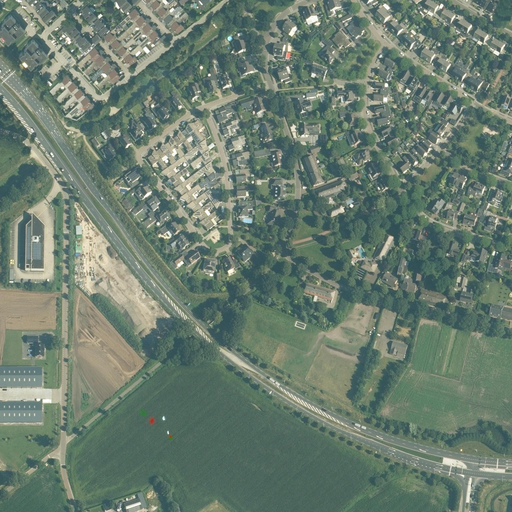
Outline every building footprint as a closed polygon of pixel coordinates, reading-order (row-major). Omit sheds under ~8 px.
[(40,0),(40,1),(35,5),(37,7),(35,9),(39,13),(40,12),(46,7),(50,4),(46,0),(45,0),(44,1),(43,0),(40,0)] [(155,0),(151,4),(150,5),(154,8),(155,8),(158,11),(164,5),(162,2),(161,0),(155,0)] [(173,4),(176,1),(175,0),(169,0),(164,5),(158,11),(157,12),(160,15),(161,15),(164,18),(171,12),(168,10),(168,7),(172,3),(173,4)] [(195,0),(196,2),(196,3),(195,8),(203,9),(204,8),(205,5),(204,4),(210,0),(209,0),(195,0)] [(337,1),(337,0),(336,0),(333,1),(337,14),(342,12),(341,10),(348,8),(346,1),(340,3),(339,0),(337,1)] [(125,11),(131,5),(128,1),(121,7),(125,11)] [(328,4),(328,5),(329,7),(326,8),(329,17),(332,16),(332,15),(337,14),(333,1),(329,3),(329,4),(328,4)] [(425,17),(427,15),(429,12),(433,4),(428,1),(427,4),(424,2),(421,6),(420,6),(417,9),(420,12),(421,12),(425,17)] [(489,2),(486,7),(485,9),(490,12),(493,13),(493,12),(495,9),(497,6),(498,4),(494,2),(493,4),(489,2)] [(51,3),(50,4),(46,7),(40,12),(39,13),(43,17),(44,17),(45,15),(49,11),(52,9),(50,7),(53,4),(51,3)] [(180,11),(183,8),(179,4),(171,12),(164,18),(163,19),(167,23),(167,22),(170,25),(177,19),(175,17),(175,14),(179,10),(180,11)] [(437,10),(439,7),(433,4),(429,12),(434,15),(433,17),(436,19),(440,12),(437,10)] [(380,7),(376,10),(379,12),(375,16),(380,20),(381,19),(388,12),(381,5),(380,7)] [(87,6),(82,10),(84,12),(83,14),(86,18),(88,17),(95,10),(92,7),(91,7),(90,7),(89,8),(87,6)] [(138,12),(135,8),(119,23),(123,27),(126,24),(125,23),(129,19),(132,20),(134,22),(141,16),(138,13),(138,12)] [(49,11),(45,15),(44,17),(43,17),(47,21),(51,18),(53,20),(57,16),(52,9),(49,11)] [(312,10),(312,9),(308,11),(313,23),(318,21),(317,18),(319,19),(322,18),(321,17),(323,16),(321,10),(318,11),(315,12),(314,9),(312,10)] [(97,16),(99,14),(95,10),(88,17),(86,18),(90,22),(92,20),(94,23),(99,18),(97,16)] [(186,18),(189,16),(186,11),(177,19),(170,25),(170,26),(173,30),(174,29),(177,32),(184,27),(182,24),(181,21),(186,17),(186,18)] [(303,14),(304,15),(304,16),(301,18),(304,24),(307,22),(308,26),(313,23),(308,11),(304,12),(304,13),(303,14)] [(445,11),(444,13),(440,12),(436,19),(440,21),(439,22),(444,25),(444,23),(445,22),(446,22),(449,16),(450,14),(445,11)] [(390,23),(394,18),(388,12),(381,19),(380,20),(384,24),(387,21),(390,23)] [(0,33),(0,34),(2,33),(5,37),(4,38),(8,43),(12,39),(11,38),(12,37),(13,38),(15,36),(17,37),(25,30),(19,24),(18,24),(16,22),(14,25),(12,23),(16,20),(10,14),(4,20),(2,21),(4,23),(1,25),(2,26),(1,27),(0,26),(0,33)] [(450,14),(449,16),(446,22),(445,22),(444,23),(449,26),(448,28),(452,30),(453,28),(457,21),(454,19),(455,17),(450,14)] [(141,15),(141,16),(134,22),(126,30),(130,34),(133,31),(132,30),(136,27),(139,27),(141,29),(147,23),(144,20),(145,19),(141,15)] [(105,25),(102,22),(105,20),(102,16),(99,19),(99,18),(94,23),(96,25),(94,26),(98,31),(99,29),(105,25)] [(353,29),(352,29),(350,27),(347,29),(350,33),(353,37),(354,36),(356,39),(359,36),(360,37),(363,34),(362,33),(364,31),(361,28),(361,27),(353,17),(350,20),(352,23),(350,24),(353,28),(352,28),(353,29)] [(394,18),(390,23),(392,25),(388,29),(393,33),(394,31),(399,26),(395,23),(397,20),(394,18)] [(461,21),(460,23),(457,21),(453,28),(456,31),(461,34),(467,24),(461,21)] [(71,25),(69,22),(61,29),(67,35),(75,29),(76,27),(72,23),(71,25)] [(289,23),(289,22),(286,25),(293,32),(297,28),(300,26),(298,25),(295,22),(293,24),(290,22),(289,23)] [(342,29),(338,24),(336,22),(333,23),(340,31),(342,29)] [(119,28),(120,29),(123,27),(119,23),(104,37),(107,41),(108,40),(111,43),(118,37),(116,35),(115,32),(119,28)] [(148,23),(147,23),(141,29),(132,37),(136,41),(139,38),(138,37),(142,34),(145,34),(147,36),(153,30),(150,27),(151,26),(148,23)] [(407,28),(402,23),(399,26),(394,31),(393,33),(397,37),(400,33),(403,36),(407,31),(406,29),(407,28)] [(470,29),(472,27),(467,24),(461,34),(461,35),(462,36),(463,37),(465,38),(466,38),(468,38),(469,38),(473,31),(470,29)] [(98,31),(102,35),(105,31),(107,33),(110,30),(105,25),(99,29),(98,31)] [(283,30),(284,31),(285,32),(283,35),(285,37),(283,40),(286,41),(290,37),(289,36),(293,32),(286,25),(283,29),(284,29),(283,30)] [(78,33),(80,31),(76,27),(75,29),(67,35),(71,39),(70,40),(72,42),(76,39),(80,35),(78,33)] [(127,37),(130,34),(126,30),(118,37),(111,43),(110,44),(114,48),(115,47),(118,50),(124,44),(122,42),(122,39),(126,36),(127,37)] [(154,30),(153,30),(147,36),(139,44),(143,48),(145,45),(145,44),(149,41),(151,41),(156,46),(161,42),(159,39),(160,38),(157,34),(158,33),(154,30)] [(407,31),(403,36),(405,38),(402,41),(406,46),(412,39),(415,36),(416,34),(413,31),(411,32),(410,33),(407,31)] [(478,31),(477,33),(473,31),(469,38),(473,40),(474,38),(478,41),(479,41),(483,34),(478,31)] [(340,32),(334,37),(337,40),(334,42),(336,45),(340,49),(341,48),(342,47),(343,46),(345,47),(346,46),(347,47),(350,45),(346,40),(347,39),(344,35),(340,32)] [(488,37),(483,34),(479,41),(478,41),(477,44),(481,46),(482,43),(483,44),(482,46),(486,48),(490,41),(487,39),(488,37)] [(80,35),(76,39),(78,42),(76,43),(79,48),(86,41),(88,40),(84,36),(82,37),(80,35)] [(418,41),(419,40),(415,36),(412,39),(406,46),(410,50),(413,46),(416,48),(421,43),(418,41)] [(133,44),(136,41),(132,37),(124,44),(118,50),(117,51),(120,55),(121,54),(124,57),(131,51),(128,49),(128,46),(132,43),(133,44)] [(36,50),(35,48),(39,45),(33,39),(27,44),(29,47),(27,48),(27,47),(24,50),(23,52),(23,51),(19,54),(23,59),(24,58),(26,60),(27,62),(26,63),(30,67),(34,64),(34,63),(35,62),(36,63),(38,60),(39,62),(47,55),(42,48),(41,49),(39,47),(36,50)] [(95,44),(93,42),(91,44),(88,40),(86,41),(79,48),(82,52),(85,50),(87,53),(96,44),(95,44)] [(233,47),(236,46),(238,54),(244,52),(244,53),(245,52),(247,51),(245,44),(244,45),(243,42),(240,43),(239,40),(235,42),(232,43),(233,47)] [(494,40),(493,42),(493,43),(490,41),(486,48),(489,50),(489,51),(493,54),(495,51),(500,43),(494,40)] [(275,46),(274,50),(276,51),(287,53),(288,53),(288,47),(289,44),(287,44),(283,43),(280,42),(279,45),(276,45),(276,46),(275,46)] [(503,49),(505,46),(500,43),(495,51),(500,54),(499,56),(502,58),(507,51),(503,49)] [(144,49),(143,48),(139,44),(131,51),(124,57),(123,58),(127,62),(127,61),(131,65),(137,59),(135,56),(135,53),(139,49),(141,52),(144,49)] [(324,55),(322,58),(326,61),(329,65),(335,58),(334,57),(331,55),(331,54),(332,54),(334,52),(331,48),(328,46),(327,47),(325,50),(326,50),(323,53),(324,55)] [(424,46),(420,51),(423,53),(420,57),(426,60),(430,53),(425,50),(427,48),(424,46)] [(98,51),(95,47),(77,63),(81,67),(84,65),(83,64),(89,58),(92,59),(94,61),(99,56),(100,55),(97,52),(98,51)] [(433,49),(432,49),(430,53),(426,60),(431,64),(433,59),(436,61),(439,55),(438,52),(437,51),(436,50),(435,49),(433,49)] [(274,50),(273,54),(274,55),(274,56),(275,56),(277,57),(277,60),(281,61),(283,61),(286,61),(287,53),(276,51),(274,50)] [(100,55),(99,56),(94,61),(88,66),(87,67),(84,70),(87,74),(90,72),(89,71),(95,65),(98,66),(100,68),(105,63),(107,62),(104,59),(105,58),(101,54),(100,55)] [(439,55),(436,61),(439,63),(436,67),(441,70),(446,63),(448,59),(443,56),(442,57),(439,55)] [(387,59),(384,65),(389,67),(388,70),(393,73),(395,69),(395,68),(394,67),(396,64),(387,59)] [(249,67),(246,60),(242,62),(237,63),(239,69),(241,74),(244,73),(245,75),(254,72),(252,66),(249,67)] [(108,61),(107,62),(105,63),(100,68),(95,73),(94,74),(90,77),(94,82),(97,79),(96,78),(102,72),(105,73),(107,75),(112,70),(113,69),(110,66),(111,65),(108,61)] [(458,67),(459,64),(457,61),(455,65),(451,71),(454,72),(451,77),(456,80),(463,69),(462,70),(458,67)] [(450,66),(446,63),(441,70),(446,73),(449,69),(451,71),(455,65),(452,63),(450,66)] [(281,70),(278,71),(278,72),(277,72),(278,77),(288,74),(286,68),(287,68),(286,65),(280,67),(281,70)] [(312,73),(324,79),(327,71),(323,69),(315,66),(313,69),(312,73)] [(114,68),(113,69),(112,70),(107,75),(102,80),(100,81),(97,84),(100,89),(103,86),(102,85),(108,79),(111,80),(113,82),(120,76),(117,73),(118,72),(114,68)] [(464,69),(463,69),(456,80),(462,83),(464,79),(467,80),(470,75),(467,73),(468,71),(464,69)] [(386,73),(381,70),(378,75),(383,78),(387,80),(389,76),(390,77),(391,77),(393,73),(388,70),(386,73)] [(222,74),(217,76),(218,80),(219,79),(223,89),(229,87),(228,83),(231,82),(227,72),(222,74)] [(406,72),(401,80),(399,82),(407,87),(408,86),(409,85),(412,79),(410,78),(411,75),(406,72)] [(70,78),(67,74),(49,90),(53,95),(56,92),(55,91),(61,85),(64,86),(66,88),(71,84),(72,82),(69,79),(70,78)] [(211,77),(203,80),(205,86),(207,85),(208,88),(210,93),(212,92),(213,93),(217,91),(213,81),(216,80),(214,74),(211,75),(211,77)] [(281,82),(284,81),(285,84),(291,82),(290,78),(289,79),(288,74),(278,77),(280,81),(281,80),(281,82)] [(470,75),(467,80),(470,82),(467,86),(472,89),(477,82),(479,78),(474,75),(473,76),(470,75)] [(479,78),(477,82),(472,89),(477,92),(480,88),(482,90),(482,91),(485,93),(489,85),(487,83),(486,84),(483,82),(484,81),(479,77),(479,78)] [(407,89),(412,92),(409,96),(412,98),(418,88),(415,87),(418,81),(413,78),(412,79),(409,85),(408,86),(407,89)] [(63,99),(62,98),(68,93),(70,93),(73,95),(77,91),(79,89),(76,86),(77,85),(73,81),(72,82),(71,84),(66,88),(56,97),(60,102),(63,99)] [(376,83),(375,89),(381,90),(381,93),(387,93),(387,89),(386,88),(388,87),(388,85),(387,84),(381,83),(376,83)] [(197,84),(191,86),(193,89),(189,91),(192,100),(199,98),(197,94),(200,92),(199,88),(197,84)] [(69,106),(68,105),(74,100),(77,100),(79,102),(84,98),(85,96),(82,93),(83,92),(80,89),(79,89),(77,91),(73,95),(62,105),(66,109),(69,106)] [(415,98),(416,99),(415,100),(421,104),(423,100),(428,92),(423,89),(421,91),(418,90),(415,95),(416,96),(415,98)] [(174,97),(172,99),(174,101),(170,104),(172,107),(175,111),(177,109),(178,110),(182,107),(175,99),(178,97),(174,92),(171,94),(174,97)] [(337,93),(337,99),(344,99),(345,104),(350,103),(355,103),(354,98),(355,98),(355,94),(354,94),(354,93),(350,93),(350,92),(345,92),(345,94),(343,94),(342,92),(337,93)] [(432,98),(433,95),(428,92),(423,100),(426,102),(425,104),(426,105),(428,107),(429,108),(434,99),(432,98)] [(319,101),(319,93),(315,93),(306,94),(307,99),(314,98),(314,102),(319,101)] [(380,96),(374,95),(374,101),(379,102),(383,102),(386,102),(387,102),(387,99),(386,99),(387,98),(387,97),(388,97),(389,94),(387,93),(381,93),(380,96)] [(502,104),(502,106),(507,108),(508,106),(510,100),(507,98),(508,95),(502,93),(499,102),(502,104)] [(439,94),(433,104),(441,109),(443,105),(444,105),(446,101),(443,100),(445,97),(439,94)] [(84,98),(79,102),(69,112),(65,115),(71,117),(75,113),(75,112),(81,107),(83,107),(86,110),(92,104),(89,100),(90,99),(86,96),(85,96),(84,98)] [(154,98),(158,103),(159,104),(151,110),(157,118),(159,116),(162,120),(165,119),(169,117),(162,108),(165,106),(162,102),(157,96),(154,98)] [(454,101),(448,97),(446,101),(444,105),(443,105),(449,109),(451,110),(452,109),(455,105),(452,103),(454,101)] [(264,104),(265,103),(263,99),(258,101),(257,98),(251,100),(240,104),(242,110),(254,106),(258,118),(264,116),(263,112),(266,111),(264,104)] [(308,108),(306,102),(304,103),(303,100),(295,103),(297,107),(300,114),(301,114),(302,119),(308,117),(305,109),(308,108)] [(460,114),(463,108),(455,103),(455,105),(452,109),(451,110),(450,112),(450,113),(455,116),(457,112),(460,114)] [(218,122),(220,121),(223,120),(223,122),(228,120),(226,116),(232,113),(233,115),(236,113),(235,110),(233,105),(219,111),(220,114),(221,114),(222,115),(217,117),(218,122)] [(374,108),(376,114),(381,113),(382,116),(392,114),(391,112),(390,111),(388,111),(388,110),(387,109),(384,110),(384,106),(374,108)] [(144,111),(148,116),(142,121),(144,123),(146,126),(149,130),(152,128),(152,129),(156,126),(149,118),(152,116),(147,109),(144,111)] [(382,119),(377,120),(378,126),(389,124),(390,123),(389,117),(391,117),(392,116),(392,114),(382,116),(382,119)] [(350,116),(346,117),(347,117),(349,127),(353,126),(358,125),(356,118),(355,118),(354,118),(353,116),(350,116)] [(131,122),(132,122),(131,133),(130,134),(135,142),(143,136),(138,130),(141,128),(139,126),(135,119),(131,122)] [(240,120),(225,125),(226,128),(227,128),(228,130),(223,132),(224,136),(229,135),(229,136),(234,134),(232,130),(240,128),(240,127),(242,126),(240,120)] [(203,128),(198,121),(194,124),(188,125),(202,143),(206,140),(204,137),(203,138),(199,132),(203,128)] [(442,122),(439,121),(438,123),(441,125),(436,132),(439,135),(440,136),(446,129),(445,128),(447,125),(442,122)] [(185,131),(181,134),(187,141),(191,137),(196,143),(195,144),(197,147),(202,143),(188,125),(185,131)] [(262,135),(261,136),(263,144),(270,142),(275,140),(272,132),(274,132),(272,125),(270,126),(270,125),(260,128),(262,135)] [(308,132),(319,132),(319,125),(301,125),(301,136),(308,136),(308,132)] [(381,132),(384,138),(389,135),(390,138),(396,135),(398,133),(397,130),(395,131),(395,130),(394,130),(391,131),(389,128),(381,132)] [(428,133),(429,134),(431,135),(429,139),(432,142),(436,145),(440,140),(437,138),(439,135),(436,132),(431,129),(428,133)] [(177,137),(173,140),(178,147),(183,144),(187,150),(186,150),(188,153),(193,150),(187,141),(181,134),(180,131),(179,131),(177,137)] [(345,134),(346,138),(351,136),(355,146),(363,142),(361,136),(362,136),(360,132),(354,134),(353,131),(345,134)] [(124,137),(121,138),(123,141),(120,143),(122,145),(125,149),(130,145),(127,140),(129,139),(126,134),(123,136),(124,137)] [(392,140),(387,143),(390,149),(398,144),(396,141),(397,140),(398,139),(396,135),(390,138),(392,140)] [(229,151),(231,151),(234,150),(234,152),(239,150),(243,149),(242,145),(246,144),(244,140),(246,139),(245,136),(236,139),(231,140),(232,144),(233,143),(233,145),(228,147),(229,151)] [(164,146),(170,153),(174,150),(179,156),(178,157),(180,160),(183,157),(185,156),(178,147),(173,140),(171,138),(168,143),(164,146)] [(432,145),(428,142),(424,138),(418,145),(421,147),(427,154),(432,149),(429,147),(432,145)] [(206,140),(202,143),(197,147),(193,150),(188,153),(185,156),(183,157),(187,162),(194,157),(193,155),(199,151),(202,156),(203,156),(208,151),(209,152),(210,151),(207,146),(206,140)] [(156,153),(161,160),(166,156),(170,162),(169,163),(172,166),(176,162),(170,153),(164,146),(163,144),(160,150),(156,153)] [(106,149),(108,151),(105,153),(107,156),(106,157),(109,161),(115,157),(112,152),(114,151),(111,146),(106,149)] [(421,147),(418,150),(415,148),(412,151),(419,158),(421,156),(423,158),(427,154),(421,147)] [(153,166),(157,163),(162,168),(161,169),(163,172),(168,168),(161,160),(156,153),(154,150),(152,156),(147,159),(153,166)] [(194,170),(197,168),(196,167),(202,162),(205,167),(208,165),(211,162),(211,163),(213,162),(209,157),(209,152),(208,151),(203,156),(202,156),(190,165),(194,170)] [(357,154),(355,155),(358,160),(357,161),(359,166),(363,164),(368,161),(369,160),(369,162),(372,160),(371,159),(372,158),(370,154),(371,154),(370,152),(369,153),(369,151),(366,152),(363,154),(362,151),(357,154)] [(238,161),(232,162),(233,166),(235,166),(238,165),(238,167),(243,166),(242,162),(245,161),(247,161),(250,160),(249,156),(251,156),(250,152),(240,154),(236,155),(236,159),(237,159),(238,161)] [(280,152),(275,153),(271,153),(274,167),(282,165),(281,159),(282,159),(280,152)] [(317,166),(313,156),(303,160),(307,171),(315,168),(317,166)] [(412,156),(409,158),(406,156),(403,159),(406,163),(409,166),(411,165),(413,167),(418,163),(412,156)] [(176,162),(172,166),(168,168),(163,172),(161,174),(166,176),(169,180),(169,181),(177,175),(176,175),(173,171),(183,163),(184,164),(187,162),(183,157),(180,160),(176,162)] [(343,159),(337,162),(340,168),(346,166),(343,159)] [(211,162),(208,165),(205,167),(192,177),(195,182),(200,179),(199,178),(205,173),(208,178),(214,174),(215,173),(212,168),(211,163),(211,162)] [(334,168),(331,169),(332,174),(335,173),(336,176),(341,174),(337,163),(333,164),(334,168)] [(406,163),(399,169),(403,174),(410,168),(409,166),(406,163)] [(370,175),(371,174),(374,180),(379,178),(377,176),(381,174),(377,167),(378,167),(376,164),(367,169),(370,175)] [(510,174),(511,174),(511,167),(506,165),(505,168),(503,168),(500,174),(509,178),(510,174)] [(315,168),(307,171),(313,186),(325,182),(324,178),(321,179),(320,174),(317,166),(315,168)] [(176,175),(177,175),(169,181),(169,180),(167,182),(173,185),(176,189),(183,184),(179,179),(185,175),(186,176),(189,173),(188,172),(187,170),(185,168),(176,175)] [(239,176),(235,176),(236,183),(246,182),(245,178),(249,178),(250,177),(249,170),(244,170),(241,171),(239,171),(240,174),(239,174),(239,176)] [(136,172),(133,175),(131,173),(124,178),(128,183),(128,184),(130,187),(133,185),(132,184),(140,178),(136,172)] [(214,174),(208,178),(198,185),(202,190),(205,188),(204,187),(207,184),(211,189),(213,188),(218,184),(215,180),(214,174)] [(455,174),(450,184),(454,186),(459,189),(459,187),(462,189),(463,188),(464,185),(467,180),(458,176),(455,174)] [(183,184),(176,189),(173,191),(179,193),(182,197),(189,192),(186,187),(192,183),(192,184),(195,182),(192,177),(183,184)] [(385,180),(384,181),(382,182),(380,179),(374,182),(374,183),(377,187),(379,186),(382,191),(385,189),(386,190),(390,188),(389,187),(390,187),(388,183),(387,183),(385,180)] [(272,180),(272,186),(275,186),(275,190),(274,202),(280,202),(285,202),(285,196),(285,193),(285,187),(282,187),(282,180),(277,180),(272,180)] [(329,190),(328,191),(329,193),(334,191),(336,196),(346,192),(342,181),(328,187),(329,190)] [(476,184),(475,185),(474,188),(470,187),(468,191),(468,193),(475,196),(477,193),(482,195),(485,187),(476,184)] [(189,192),(182,197),(180,199),(185,202),(188,206),(195,201),(195,200),(192,196),(198,191),(199,192),(202,190),(198,185),(189,192)] [(241,190),(237,191),(237,198),(242,197),(246,197),(246,193),(247,193),(247,192),(254,191),(254,186),(249,187),(241,187),(241,190)] [(315,191),(320,203),(326,201),(326,200),(336,196),(334,191),(329,193),(328,191),(329,190),(328,187),(315,191)] [(132,195),(134,194),(140,201),(151,193),(147,188),(143,191),(141,188),(136,192),(135,189),(130,193),(132,195)] [(461,189),(458,196),(456,200),(460,202),(462,198),(465,191),(461,189)] [(209,190),(204,194),(208,199),(211,202),(214,207),(216,210),(217,210),(216,210),(219,204),(223,201),(218,194),(213,198),(210,194),(211,193),(209,190)] [(496,191),(495,193),(494,196),(491,195),(489,199),(488,202),(495,205),(496,201),(501,203),(504,194),(496,191)] [(195,200),(195,201),(188,206),(186,207),(186,208),(192,210),(195,214),(202,209),(198,204),(204,200),(205,201),(208,199),(204,194),(195,200)] [(141,205),(132,211),(136,215),(143,209),(145,211),(148,209),(151,208),(153,212),(154,211),(158,208),(157,207),(160,204),(155,198),(154,198),(151,201),(150,202),(147,204),(142,207),(141,205)] [(428,209),(434,213),(434,212),(437,214),(440,210),(444,203),(443,202),(439,200),(437,203),(434,201),(428,209)] [(202,209),(195,214),(192,216),(198,219),(201,223),(208,217),(205,213),(211,208),(211,209),(214,207),(211,202),(202,209)] [(243,207),(238,207),(239,218),(248,217),(247,210),(253,210),(252,204),(255,204),(255,202),(252,202),(248,202),(243,203),(243,207)] [(459,213),(450,210),(451,206),(447,204),(443,213),(448,214),(446,219),(453,221),(454,219),(457,220),(459,213)] [(269,221),(268,225),(274,227),(275,227),(278,228),(279,225),(278,225),(279,221),(280,221),(281,217),(281,215),(279,214),(278,214),(279,213),(278,212),(278,209),(271,207),(269,212),(271,213),(270,217),(269,217),(268,220),(269,221)] [(335,216),(344,213),(341,207),(332,210),(335,216)] [(208,217),(201,223),(199,224),(204,227),(207,231),(215,226),(211,221),(217,217),(218,218),(221,215),(217,210),(216,210),(217,211),(208,217)] [(147,220),(142,224),(143,227),(145,225),(147,228),(151,225),(157,220),(158,220),(160,222),(161,221),(163,224),(167,222),(171,219),(165,212),(162,214),(157,218),(154,215),(150,218),(147,220)] [(463,224),(467,226),(468,225),(474,227),(477,218),(470,216),(470,217),(466,215),(463,224)] [(484,230),(490,232),(491,228),(495,229),(497,225),(495,225),(497,219),(491,217),(487,227),(488,227),(487,228),(485,227),(484,230)] [(31,263),(31,272),(44,272),(45,228),(36,219),(26,228),(26,263),(31,263)] [(161,230),(160,231),(162,233),(164,236),(167,233),(169,237),(172,235),(173,237),(180,232),(179,230),(175,224),(174,224),(170,228),(167,230),(165,227),(161,230)] [(411,240),(410,243),(417,245),(417,244),(418,244),(420,245),(424,246),(426,240),(422,239),(419,238),(420,236),(421,233),(414,231),(414,232),(413,235),(411,240)] [(396,240),(384,234),(381,241),(375,253),(373,258),(383,262),(388,253),(390,250),(391,251),(393,246),(396,240)] [(177,245),(180,249),(181,248),(183,250),(185,248),(189,245),(188,243),(189,243),(185,238),(184,239),(183,237),(181,239),(179,236),(169,244),(172,249),(177,245)] [(436,238),(435,240),(434,242),(430,241),(428,245),(428,247),(433,249),(434,247),(440,249),(442,245),(443,240),(436,238)] [(460,251),(457,250),(456,249),(457,245),(450,243),(446,254),(453,257),(454,256),(458,257),(460,251)] [(242,250),(238,254),(240,257),(239,257),(240,259),(241,258),(243,260),(249,255),(250,257),(254,254),(251,250),(250,251),(245,245),(241,248),(242,250)] [(466,256),(464,260),(465,261),(466,261),(468,261),(469,261),(470,258),(476,259),(476,261),(478,262),(478,263),(479,264),(480,264),(481,263),(484,264),(485,257),(487,252),(479,250),(479,252),(478,254),(476,253),(472,251),(471,253),(468,253),(467,257),(466,256)] [(352,251),(348,253),(351,260),(356,258),(352,251)] [(192,254),(188,257),(186,258),(191,265),(200,258),(196,252),(192,254)] [(269,257),(262,253),(258,259),(265,264),(269,257)] [(174,263),(176,266),(185,260),(181,255),(173,261),(171,263),(172,265),(174,263)] [(510,270),(511,263),(505,261),(506,258),(498,256),(495,266),(489,265),(487,272),(497,275),(499,270),(503,271),(503,268),(510,270)] [(222,262),(223,263),(224,265),(223,265),(226,270),(227,272),(234,269),(235,270),(240,267),(238,264),(237,264),(235,260),(231,262),(229,258),(222,262)] [(402,259),(399,268),(397,277),(401,278),(402,274),(405,262),(406,260),(402,259)] [(205,260),(204,265),(204,271),(214,273),(215,267),(216,262),(205,260)] [(370,265),(367,263),(366,265),(364,264),(362,268),(373,274),(377,266),(371,263),(370,265)] [(382,281),(387,284),(387,283),(394,287),(396,282),(397,280),(387,274),(382,281)] [(458,277),(456,283),(460,284),(459,288),(464,289),(466,279),(461,278),(458,277)] [(409,290),(411,290),(410,292),(415,293),(416,286),(412,285),(413,281),(405,279),(403,285),(402,290),(408,291),(409,290)] [(305,289),(304,293),(315,296),(318,297),(332,301),(333,297),(335,292),(320,288),(307,284),(305,289)] [(421,290),(420,297),(418,301),(443,308),(446,296),(432,292),(432,291),(430,291),(430,292),(421,290)] [(463,293),(462,296),(461,301),(471,304),(473,295),(472,295),(473,291),(470,290),(469,294),(463,293)] [(492,305),(490,311),(489,316),(511,320),(511,309),(503,308),(503,307),(492,305)] [(35,358),(44,358),(44,357),(44,346),(38,346),(38,344),(38,337),(27,337),(27,344),(32,344),(33,344),(33,346),(35,346),(35,356),(35,357),(35,358)] [(408,346),(393,342),(392,347),(391,350),(390,354),(396,356),(398,351),(406,354),(408,346)] [(0,388),(42,389),(42,369),(0,368),(0,388)] [(0,423),(42,424),(42,404),(0,403),(0,423)] [(139,500),(124,505),(126,511),(135,511),(142,510),(139,500)]
